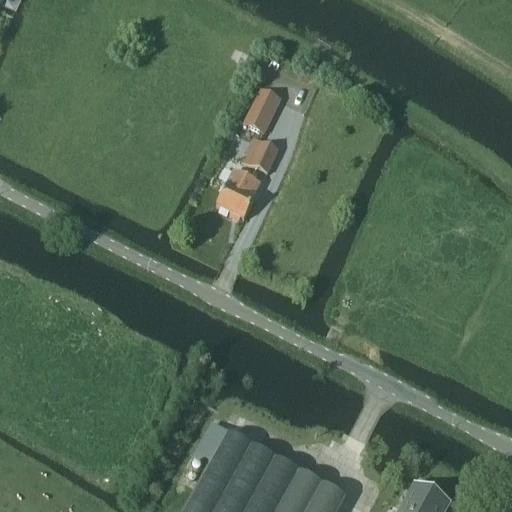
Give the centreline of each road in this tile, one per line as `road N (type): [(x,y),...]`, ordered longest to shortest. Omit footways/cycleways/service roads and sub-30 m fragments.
road 1 (unclassified): [(511,453),(0,191)]
road 2 (track): [(511,75),(393,0)]
